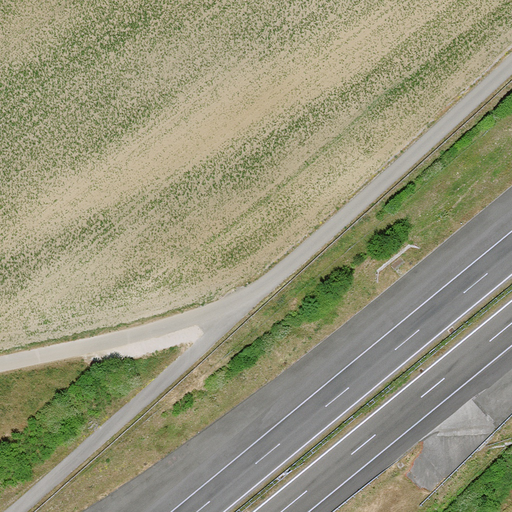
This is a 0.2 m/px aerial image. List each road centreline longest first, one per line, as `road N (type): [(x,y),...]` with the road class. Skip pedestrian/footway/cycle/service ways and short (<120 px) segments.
road 1 (motorway): [(511,251),(196,511)]
road 2 (motorway): [(283,511),(511,324)]
road 3 (track): [(241,306),(0,364)]
